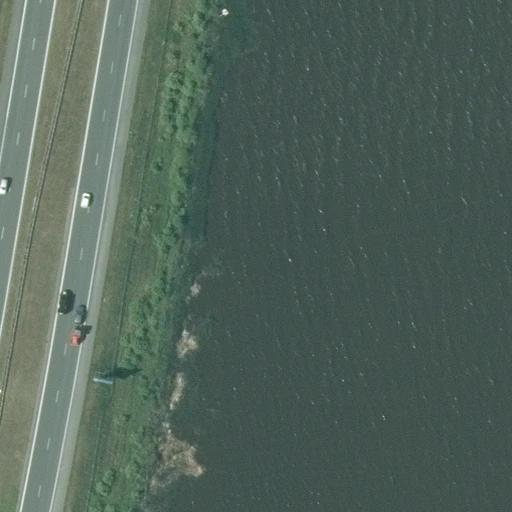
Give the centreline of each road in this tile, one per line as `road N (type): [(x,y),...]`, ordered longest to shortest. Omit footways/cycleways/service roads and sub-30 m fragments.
road 1 (motorway): [(34,511),(134,0)]
road 2 (motorway): [(38,0),(0,224)]
